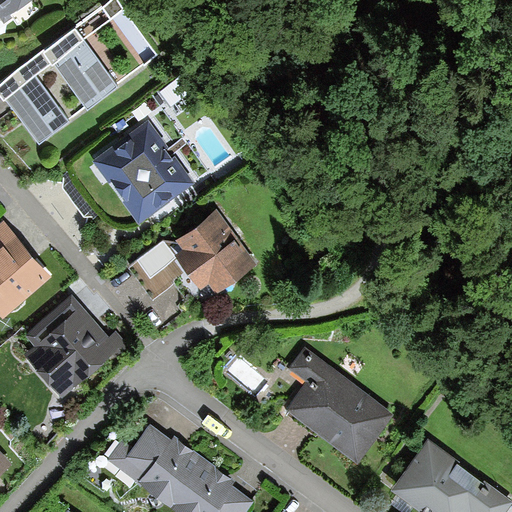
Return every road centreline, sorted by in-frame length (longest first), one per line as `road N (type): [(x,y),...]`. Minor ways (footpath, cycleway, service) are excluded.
road 1 (residential): [(344,511),(149,364),(4,511)]
road 2 (residential): [(0,174),(147,344)]
